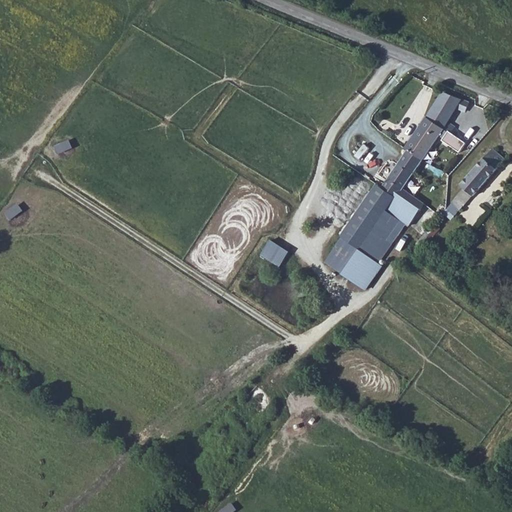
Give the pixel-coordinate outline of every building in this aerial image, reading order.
[(438,90),(421,116),(438,127),(442,121),(451,107),(445,103),(449,96),(438,90)] [(487,111),(449,96),(445,103),(451,107),(458,110),(456,113),(476,122),(478,118),(482,120),(487,111)] [(491,113),(487,111),(482,120),(486,123),(491,113)] [(438,127),(421,116),(407,139),(404,137),(397,149),(402,152),(384,181),(399,190),(432,137),(440,142),(446,132),(438,127)] [(442,121),(438,127),(446,132),(449,126),(442,121)] [(462,142),(446,132),(440,142),(447,146),(445,151),(453,156),(462,142)] [(71,138),(56,144),(59,153),(74,147),(71,138)] [(490,149),(460,187),(472,196),(502,158),(490,149)] [(399,190),(384,181),(381,179),(332,256),(350,267),(366,242),(381,252),(400,222),(385,213),(399,190)] [(420,204),(399,190),(385,213),(400,222),(407,226),(420,204)] [(19,203),(5,211),(10,219),(24,211),(19,203)] [(425,233),(431,239),(438,230),(432,225),(425,233)] [(415,245),(421,250),(431,239),(425,233),(415,245)] [(270,238),(262,255),(282,265),(290,248),(270,238)] [(287,267),(306,277),(313,264),(293,254),(287,267)] [(233,501),(219,511),(220,511),(232,511),(238,508),(233,501)]
